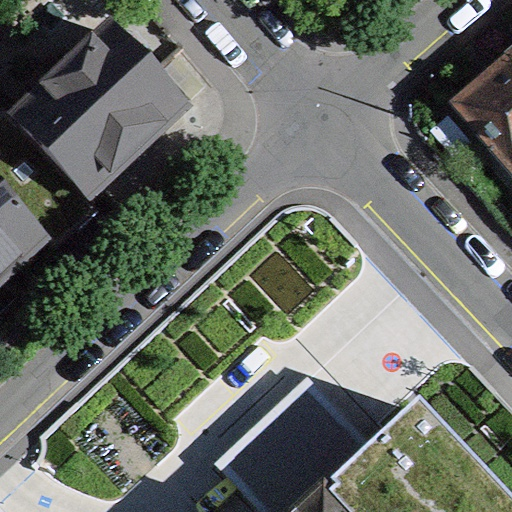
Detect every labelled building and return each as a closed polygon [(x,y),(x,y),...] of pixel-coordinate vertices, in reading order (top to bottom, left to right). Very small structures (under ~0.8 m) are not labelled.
[(88,200),(183,111),(133,58),(111,34),(16,123),(88,200)] [(511,174),(511,68),(508,64),(468,97),(455,108),(511,174)] [(0,224),(0,269),(23,248),(0,224)] [(338,418),(304,383),(215,466),(247,501),(257,511),(313,511),(375,457),(338,418)] [(511,511),(511,499),(427,411),(375,457),(313,511),(511,511)]
